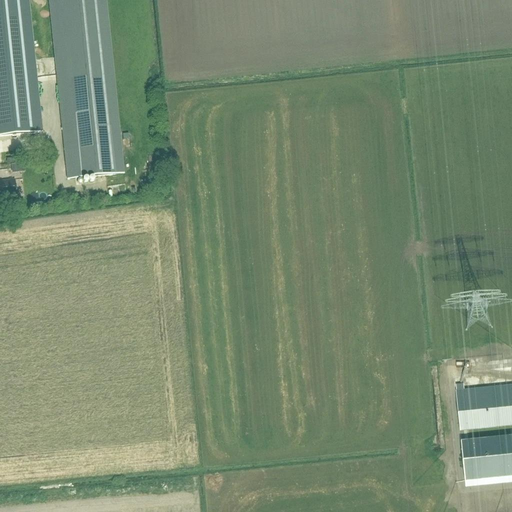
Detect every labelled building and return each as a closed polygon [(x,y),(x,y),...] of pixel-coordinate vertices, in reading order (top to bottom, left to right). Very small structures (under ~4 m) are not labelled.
[(0,0),(0,137),(41,133),(27,0),(0,0)] [(105,0),(47,0),(67,181),(123,175),(105,0)] [(0,201),(16,200),(15,182),(0,183),(0,201)] [(511,362),(455,366),(456,387),(511,383),(511,362)] [(511,384),(473,389),(456,390),(460,431),(469,430),(511,426),(511,384)] [(479,441),(461,443),(465,480),(466,488),(511,483),(511,437),(485,441),(479,441)]
